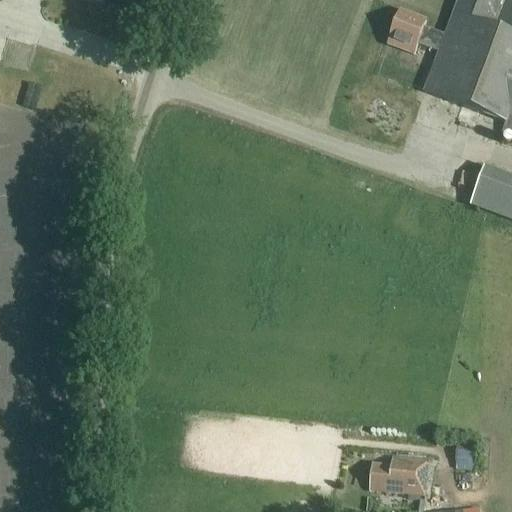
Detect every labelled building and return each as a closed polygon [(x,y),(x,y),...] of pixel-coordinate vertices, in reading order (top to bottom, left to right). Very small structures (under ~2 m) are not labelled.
[(511,0),(459,0),(445,37),(425,29),(427,24),(401,15),(389,46),(414,56),(418,46),(439,54),(424,94),(462,109),(480,115),(506,125),(503,134),(511,137),(511,0)] [(462,109),(459,117),(477,124),(480,115),(462,109)] [(511,222),(511,179),(486,170),(472,207),(511,222)] [(476,452),(457,451),(456,470),(475,471),(476,452)] [(372,467),(370,492),(426,498),(429,463),(393,459),(392,469),(372,467)]
